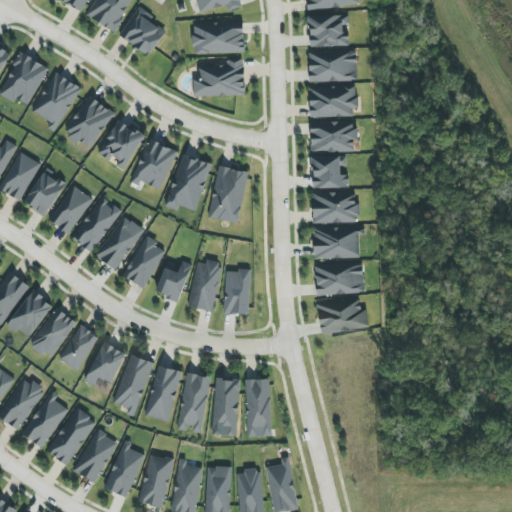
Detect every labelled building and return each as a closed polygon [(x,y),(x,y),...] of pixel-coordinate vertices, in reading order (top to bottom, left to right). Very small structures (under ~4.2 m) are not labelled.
[(60,0),(82,12),(88,0),(60,0)] [(96,0),(87,16),(114,32),(132,0),(96,0)] [(195,0),(199,13),(227,6),(228,11),(241,7),(239,0),(195,0)] [(360,5),(359,0),(306,0),(308,11),(360,5)] [(119,35),(148,57),(166,33),(150,21),(153,17),(140,7),(119,35)] [(351,46),(350,37),(347,37),(347,16),(309,17),(310,47),(351,46)] [(194,54),(245,53),(245,24),(194,25),(194,54)] [(359,81),(358,51),(309,53),(310,83),(359,81)] [(50,70),(24,53),(0,88),(0,94),(13,103),(17,98),(27,105),(50,70)] [(246,95),(244,60),(227,60),(228,67),(199,68),(199,80),(194,81),(194,97),(246,95)] [(59,128),(81,88),(55,73),(32,114),(59,128)] [(311,118),(355,116),(354,108),(358,108),(358,86),(310,88),(311,118)] [(114,114),(89,97),(65,132),(90,150),(114,114)] [(145,136),(117,120),(98,151),(118,163),(116,167),(124,171),(145,136)] [(311,124),(312,153),(354,152),(353,141),(359,141),(358,123),(311,124)] [(178,152),(150,139),(133,179),(160,192),(178,152)] [(0,187),(0,189),(18,201),(41,165),(21,153),(0,187)] [(211,164),(182,155),(166,207),(178,211),(179,206),(197,212),(211,164)] [(312,158),(313,189),(350,188),(350,175),(345,175),(345,157),(312,158)] [(249,172),(219,167),(210,219),(240,224),(249,172)] [(66,184),(45,171),(24,203),(45,217),(66,184)] [(49,220),(68,234),(94,201),(75,186),(49,220)] [(313,194),(313,224),(359,223),(358,192),(313,194)] [(91,253),(122,212),(104,198),(73,239),(91,253)] [(143,229),(122,216),(96,258),(117,271),(143,229)] [(315,259),(363,258),(362,231),(349,232),(349,230),(338,230),(338,233),(314,234),(315,259)] [(143,289),(167,251),(147,238),(123,276),(143,289)] [(222,265),(199,260),(189,307),(213,312),(222,265)] [(192,265),(182,261),(180,269),(166,264),(156,294),(180,302),(192,265)] [(316,296),(366,293),(364,267),(315,270),(316,296)] [(251,271),(226,270),(225,314),(250,315),(251,271)] [(0,286),(0,321),(3,323),(28,287),(9,273),(0,286)] [(6,325),(16,334),(20,330),(28,337),(53,307),(34,291),(6,325)] [(322,335),(369,328),(365,298),(318,305),(322,335)] [(31,346),(52,360),(76,321),(56,308),(31,346)] [(99,338),(81,325),(58,358),(77,371),(99,338)] [(86,382),(95,387),(99,378),(112,384),(126,353),(104,343),(86,382)] [(153,363),(130,355),(114,403),(128,408),(126,414),(135,417),(153,363)] [(183,373),(159,366),(145,416),(168,423),(183,373)] [(187,432),(188,430),(203,432),(211,377),(187,374),(178,430),(187,432)] [(45,392),(26,378),(0,413),(0,417),(17,430),(45,392)] [(240,380),(216,379),(213,436),(238,437),(240,380)] [(246,380),(247,438),(272,437),(271,379),(246,380)] [(70,409),(50,395),(22,434),(42,448),(70,409)] [(67,465),(96,422),(77,409),(48,452),(67,465)] [(95,483),(119,444),(98,431),(74,471),(95,483)] [(146,453),(123,444),(105,489),(128,498),(146,453)] [(163,508),(174,460),(150,455),(140,503),(163,508)] [(265,468),(274,511),(282,511),(299,509),(289,458),(281,459),(282,465),(265,468)] [(196,511),(202,468),(179,466),(173,511),(196,511)] [(205,511),(230,511),(232,468),(207,467),(205,511)] [(237,471),(239,511),(264,511),(263,470),(237,471)]
